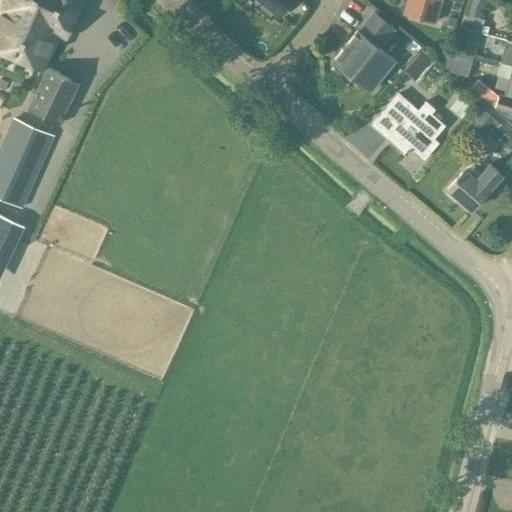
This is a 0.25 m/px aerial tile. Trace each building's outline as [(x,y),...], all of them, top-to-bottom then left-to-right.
[(7,0),(0,17),(0,48),(41,67),(56,32),(63,35),(71,18),(70,17),(76,0),(7,0)] [(270,14),(273,11),(278,15),(290,0),(259,0),(263,2),(260,5),(270,14)] [(439,0),(406,0),(403,11),(434,21),(439,0)] [(358,28),(333,59),(354,77),(355,75),(371,88),(395,58),(379,46),(394,27),(374,10),(359,29),(358,28)] [(484,18),(464,12),(460,26),(480,31),(484,18)] [(454,48),(474,54),(480,31),(460,26),(454,48)] [(511,39),(507,38),(500,62),(511,65),(511,39)] [(443,69),(468,76),(474,54),(454,48),(454,49),(450,48),(443,69)] [(422,49),(404,70),(417,81),(435,60),(422,49)] [(496,75),(510,79),(507,90),(511,91),(511,65),(500,62),(496,75)] [(58,123),(58,122),(78,82),(48,67),(29,107),(28,108),(58,123)] [(471,88),(495,107),(497,96),(478,80),(471,88)] [(425,103),(416,112),(412,109),(414,106),(397,93),(371,123),(382,131),(383,130),(405,150),(403,153),(405,155),(408,151),(407,150),(410,146),(424,159),(437,144),(432,139),(445,125),(431,113),(434,110),(425,103)] [(511,120),(511,96),(498,93),(497,96),(495,107),(511,120)] [(494,128),(511,142),(511,121),(486,101),(473,117),(491,132),(494,128)] [(0,195),(21,205),(52,135),(14,119),(0,150),(0,195)] [(458,196),(472,209),(503,173),(490,162),(482,172),(470,161),(447,187),(450,189),(447,192),(455,199),(458,196)] [(0,249),(14,220),(0,213),(0,249)]
